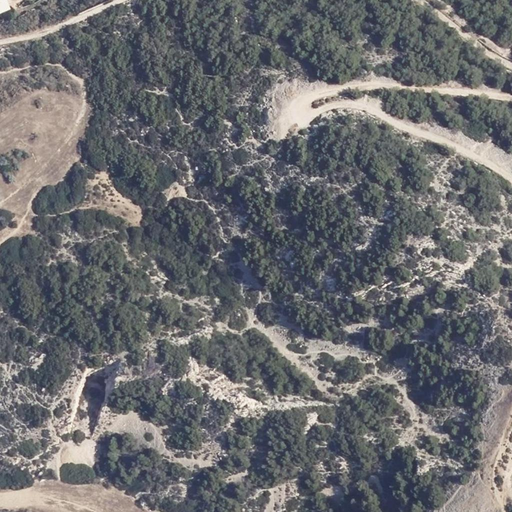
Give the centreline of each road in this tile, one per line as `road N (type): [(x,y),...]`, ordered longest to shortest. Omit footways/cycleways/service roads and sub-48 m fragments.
road 1 (track): [(511,97),(367,85),(313,94),(299,105),(307,114),(334,104),(365,106),(511,178)]
road 2 (track): [(0,41),(35,36),(121,0)]
